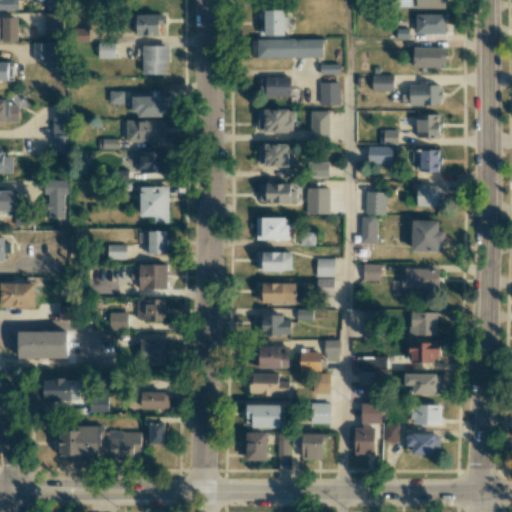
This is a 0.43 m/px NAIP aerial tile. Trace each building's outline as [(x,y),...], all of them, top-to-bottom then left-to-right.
[(0,0),(0,10),(17,10),(17,0),(0,0)] [(47,0),(47,9),(66,9),(65,0),(47,0)] [(415,0),(416,8),(445,8),(444,0),(415,0)] [(284,35),(284,9),(259,10),(259,19),(261,19),(261,35),(284,35)] [(62,31),(62,13),(44,13),(44,31),(62,31)] [(159,35),(159,13),(136,14),(136,35),(159,35)] [(445,14),(414,14),(414,34),(445,34),(445,14)] [(18,17),(0,16),(0,41),(18,41),(18,17)] [(322,38),(252,39),(252,58),(323,57),(322,38)] [(58,60),(58,42),(33,42),(33,60),(58,60)] [(115,42),(98,42),(97,58),(115,58),(115,42)] [(143,74),(168,74),(167,45),(142,45),(143,74)] [(412,66),(445,67),(445,47),(413,46),(412,66)] [(0,81),(12,82),(13,62),(0,61),(0,81)] [(340,73),(340,64),(320,63),(320,73),(340,73)] [(393,75),(371,75),(371,90),(393,90),(393,75)] [(259,77),(260,97),(291,96),(290,76),(259,77)] [(320,104),(339,104),(339,82),(319,82),(320,104)] [(441,104),(440,85),(430,85),(430,83),(408,83),(409,105),(441,104)] [(123,90),(109,90),(109,103),(124,103),(123,90)] [(166,115),(166,95),(131,96),(132,116),(166,115)] [(18,101),(0,100),(0,121),(18,121),(18,101)] [(66,134),(66,108),(53,108),(52,133),(66,134)] [(288,108),(257,108),(257,132),(293,131),(293,119),(288,119),(288,108)] [(310,137),(328,137),(329,111),(310,111),(310,137)] [(439,114),(417,114),(416,136),(439,137),(439,114)] [(126,120),(126,142),(166,141),(166,120),(126,120)] [(398,130),(379,129),(379,144),(397,144),(398,130)] [(67,135),(51,135),(52,154),(67,154),(67,135)] [(293,166),(293,152),(288,152),(288,144),(258,144),(258,166),(293,166)] [(391,145),(367,146),(368,163),(392,162),(391,145)] [(439,170),(439,149),(413,150),(413,171),(439,170)] [(0,172),(12,172),(12,157),(4,157),(4,151),(0,151),(0,172)] [(167,151),(138,151),(138,172),(167,172),(167,151)] [(328,162),(308,162),(308,176),(328,176),(328,162)] [(46,216),(64,217),(64,193),(67,193),(67,180),(44,179),(43,193),(47,194),(46,216)] [(260,202),(296,202),(296,191),(290,191),(290,183),(259,183),(260,202)] [(417,206),(443,205),(443,185),(417,185),(417,206)] [(167,186),(139,186),(140,216),(153,216),(153,222),(168,222),(167,186)] [(306,213),(329,214),(329,187),(307,187),(306,213)] [(13,190),(0,190),(0,218),(5,219),(5,211),(12,211),(13,190)] [(385,214),(386,191),(366,191),(365,214),(385,214)] [(360,243),(374,243),(374,216),(360,216),(360,243)] [(255,239),(287,239),(287,217),(255,217),(255,239)] [(444,231),(438,231),(438,220),(412,220),(411,251),(438,251),(438,242),(444,242),(444,231)] [(167,230),(148,231),(148,254),(167,254),(167,230)] [(4,237),(0,236),(0,260),(4,261),(4,253),(11,253),(11,243),(4,243),(4,237)] [(126,258),(126,244),(107,244),(107,259),(126,258)] [(291,251),(256,251),(257,271),(291,270),(291,251)] [(334,276),(334,258),(316,258),(316,276),(334,276)] [(362,279),(380,280),(380,263),(363,263),(362,279)] [(167,264),(139,264),(138,288),(167,288),(167,264)] [(439,268),(402,268),(402,297),(438,297),(439,268)] [(333,295),(334,278),(316,277),(315,294),(333,295)] [(35,283),(0,282),(0,306),(35,307),(35,283)] [(256,301),(295,302),(295,283),(257,282),(256,301)] [(137,299),(136,319),(165,320),(166,299),(137,299)] [(381,311),(363,310),(362,337),(380,337),(381,311)] [(437,312),(410,311),(409,335),(436,336),(437,312)] [(127,312),(108,312),(108,327),(127,328),(127,312)] [(283,314),(259,315),(260,335),(291,335),(290,319),(283,319),(283,314)] [(67,330),(17,331),(18,358),(67,357),(67,330)] [(163,339),(140,339),(140,365),(164,365),(163,339)] [(324,339),(324,360),(339,360),(339,340),(324,339)] [(439,362),(439,342),(409,342),(409,361),(439,362)] [(289,352),(280,353),(280,346),(252,346),(252,368),(289,368),(289,352)] [(299,371),(320,371),(321,352),(300,352),(299,371)] [(356,369),(387,369),(387,356),(356,356),(356,369)] [(358,384),(374,384),(373,371),(357,371),(358,384)] [(289,381),(278,381),(278,373),(249,373),(249,394),(288,394),(289,381)] [(330,373),(312,373),(312,393),(329,393),(330,373)] [(440,393),(440,373),(404,373),(404,385),(409,385),(409,394),(440,393)] [(39,378),(38,400),(78,400),(78,379),(39,378)] [(140,408),(168,409),(168,392),(140,391),(140,408)] [(107,412),(107,395),(89,394),(89,412),(107,412)] [(330,403),(309,402),(308,423),(329,423),(330,403)] [(380,423),(381,403),(361,403),(360,423),(380,423)] [(281,405),(246,404),(245,426),(280,427),(281,405)] [(440,426),(441,405),(410,404),(409,425),(440,426)] [(164,444),(164,422),(148,422),(148,444),(164,444)] [(398,442),(398,424),(383,423),(382,441),(398,442)] [(58,456),(97,456),(98,426),(77,425),(77,430),(59,429),(58,456)] [(374,453),(374,426),(354,426),(354,454),(374,453)] [(98,456),(140,457),(141,431),(99,430),(98,456)] [(266,432),(245,432),(245,460),(266,460),(266,432)] [(277,454),(288,454),(288,432),(278,432),(277,454)] [(323,433),(302,433),(302,459),(323,459),(323,433)] [(411,454),(439,455),(439,434),(406,433),(406,445),(411,445),(411,454)]
